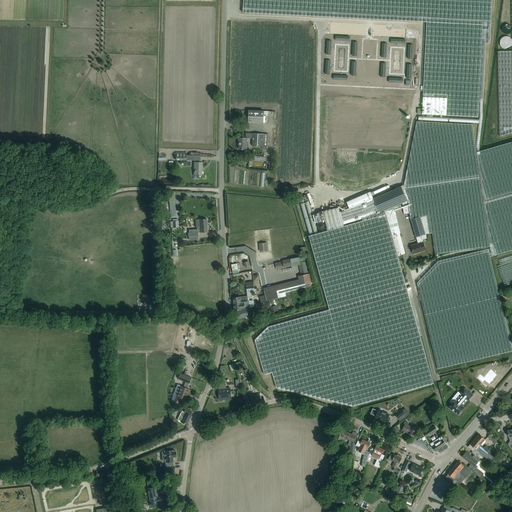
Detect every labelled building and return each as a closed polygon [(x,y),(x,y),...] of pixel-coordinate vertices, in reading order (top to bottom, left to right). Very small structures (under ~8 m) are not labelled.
[(492,0),(243,0),(243,13),(426,22),(422,114),(478,117),(479,101),(483,101),(486,43),(490,43),(492,0)] [(364,41),(363,56),(375,56),(376,42),(364,41)] [(511,51),(498,51),(500,136),(511,132),(511,51)] [(263,123),(263,120),(264,111),(249,110),(248,123),(263,123)] [(398,256),(405,254),(400,234),(393,208),(402,204),(402,205),(404,215),(410,214),(411,220),(416,237),(418,244),(411,246),(413,254),(425,250),(422,240),(427,238),(426,235),(429,234),(432,233),(435,254),(489,246),(490,248),(438,260),(417,282),(438,367),(511,349),(511,347),(490,257),(511,250),(511,144),(476,154),(472,127),(417,124),(404,186),(373,199),(372,197),(375,195),(374,192),(371,194),(370,193),(346,203),(349,210),(340,213),(339,208),(313,215),(316,223),(325,221),(328,231),(309,236),(329,308),(268,325),(255,338),(265,372),(272,370),(276,385),(353,403),(433,381),(406,282),(405,282),(398,256)] [(253,133),(252,146),(268,147),(268,134),(253,133)] [(247,138),(243,138),(238,138),(238,143),(239,143),(239,144),(239,149),(247,150),(247,138)] [(199,219),(199,227),(198,227),(197,228),(197,229),(189,230),(189,233),(188,233),(188,237),(198,236),(198,232),(200,232),(207,232),(207,219),(199,219)] [(270,241),(262,241),(263,249),(271,249),(270,241)] [(300,261),(306,260),(305,255),(290,259),(292,266),(292,267),(299,265),(301,275),(308,273),(306,261),(300,262),(300,261)] [(282,260),(284,268),(291,266),(290,259),(282,260)] [(299,279),(263,288),(264,291),(267,301),(278,298),(286,296),(285,294),(285,292),(306,286),(314,284),(311,273),(303,275),(298,276),(299,279)] [(241,304),(234,304),(234,310),(235,310),(241,310),(241,309),(250,308),(249,295),(253,295),(253,293),(255,293),(254,289),(247,290),(247,296),(248,296),(248,301),(245,302),(245,301),(241,301),(241,304)] [(233,298),(234,304),(241,304),(241,301),(245,301),(245,302),(248,301),(248,296),(247,296),(233,298)] [(257,310),(270,307),(272,312),(278,310),(275,300),(273,300),(256,305),(257,310)] [(246,309),(243,310),(238,311),(238,312),(234,313),(235,318),(240,317),(240,318),(248,316),(246,309)] [(242,367),(241,361),(229,365),(231,371),(242,367)] [(480,374),(477,377),(481,382),(483,379),(488,383),(496,375),(490,370),(484,377),(480,374)] [(191,377),(180,373),(178,379),(185,382),(183,387),(177,385),(173,396),(175,397),(173,401),(180,404),(181,399),(182,399),(183,400),(185,400),(187,395),(186,395),(187,394),(188,394),(190,390),(186,389),(189,383),(191,377)] [(218,389),(219,399),(231,398),(230,388),(226,388),(226,386),(219,387),(219,389),(218,389)] [(461,408),(463,406),(468,400),(473,395),(465,388),(460,394),(462,395),(456,401),(453,398),(450,402),(452,404),(449,408),(454,412),(454,411),(458,414),(459,413),(460,413),(462,411),(462,410),(463,409),(461,408)] [(262,401),(260,396),(259,394),(247,397),(246,393),(243,394),(244,398),(245,403),(248,402),(249,405),(262,401)] [(185,408),(183,411),(182,410),(178,418),(178,419),(178,420),(178,421),(179,421),(179,422),(180,422),(181,422),(187,425),(191,416),(190,415),(191,411),(185,408)] [(402,409),(395,415),(398,418),(400,421),(410,414),(405,408),(403,410),(402,409)] [(375,417),(386,422),(389,415),(379,410),(375,417)] [(405,425),(404,426),(402,430),(409,434),(414,436),(418,429),(413,427),(407,425),(408,423),(405,421),(404,424),(405,425)] [(438,430),(435,426),(423,433),(426,437),(438,430)] [(340,430),(337,434),(336,438),(340,440),(342,437),(346,439),(347,438),(351,440),(350,442),(350,455),(354,455),(354,443),(353,442),(357,434),(353,432),(352,434),(344,430),(344,432),(340,430)] [(495,444),(498,440),(491,433),(488,437),(495,444)] [(479,434),(474,440),(480,445),(482,443),(485,439),(479,434)] [(441,437),(430,444),(435,451),(438,450),(439,452),(448,447),(446,443),(447,442),(444,437),(442,438),(441,437)] [(356,445),(359,447),(358,450),(357,451),(364,454),(362,463),(366,464),(367,461),(369,455),(369,453),(366,451),(368,447),(368,446),(370,442),(368,440),(367,442),(363,439),(361,442),(358,441),(356,445)] [(470,444),(468,447),(473,451),(475,448),(477,450),(479,447),(480,445),(474,440),(473,442),(470,444)] [(369,455),(367,461),(369,462),(372,457),(377,459),(374,464),(374,465),(379,468),(379,467),(381,468),(382,466),(380,465),(382,460),(385,455),(381,454),(384,449),(376,446),(375,449),(373,447),(370,452),(369,454),(369,455)] [(481,453),(487,458),(489,455),(490,454),(484,449),(483,450),(481,453)] [(165,471),(174,470),(174,466),(173,466),(172,461),(173,461),(173,457),(176,457),(175,451),(172,451),(172,450),(164,451),(164,452),(162,452),(163,461),(165,461),(165,462),(166,462),(166,466),(165,466),(165,471)] [(466,451),(462,457),(466,460),(471,464),(468,467),(473,472),(476,468),(478,466),(476,465),(480,460),(474,455),(472,456),(470,454),(466,451)] [(395,455),(394,456),(391,454),(388,459),(392,461),(393,460),(395,461),(392,466),(394,468),(393,470),(397,472),(396,474),(398,476),(401,471),(396,468),(399,463),(402,458),(401,458),(402,457),(399,455),(399,457),(395,455)] [(410,470),(410,471),(420,475),(423,468),(413,464),(413,465),(410,463),(410,462),(407,461),(403,470),(406,471),(407,469),(410,470)] [(444,478),(451,484),(455,479),(460,484),(462,481),(464,483),(467,479),(465,478),(465,477),(460,473),(461,472),(465,467),(463,465),(458,461),(448,474),(445,478),(444,478)] [(476,468),(473,472),(481,478),(484,474),(476,468)] [(157,496),(157,495),(156,495),(154,487),(147,488),(150,507),(157,506),(157,504),(170,501),(169,494),(157,496)]
